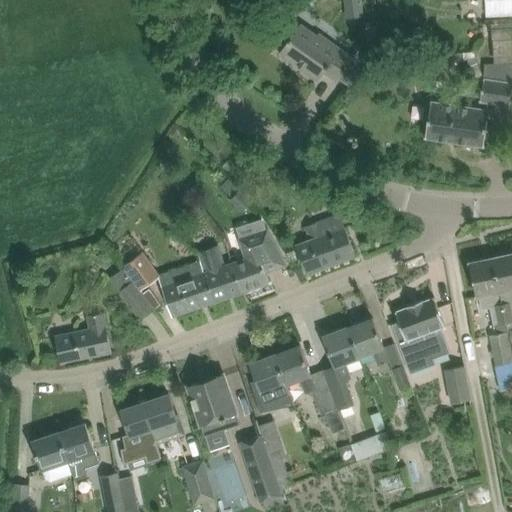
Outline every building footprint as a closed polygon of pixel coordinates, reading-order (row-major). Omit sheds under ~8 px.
[(511,0),(485,0),(486,5),(487,17),(511,15),(511,0)] [(292,36),(280,53),(318,80),(324,72),(337,80),(340,77),(351,85),(365,66),(372,57),(360,48),(354,57),(319,33),(317,35),(301,23),(292,36)] [(511,27),(493,28),(494,56),(511,55),(511,27)] [(476,54),(467,58),(473,76),(482,72),(476,54)] [(510,105),(511,94),(511,82),(484,79),(481,101),(510,105)] [(484,145),(489,109),(431,101),(426,137),(484,145)] [(235,177),(242,170),(230,158),(223,166),(235,177)] [(242,210),(252,200),(229,178),(221,185),(232,197),(230,199),(242,210)] [(351,205),(347,214),(354,223),(359,222),(364,211),(351,205)] [(324,235),(318,221),(305,226),(310,239),(296,244),(307,274),(356,255),(346,227),(324,235)] [(242,292),(269,282),(266,272),(287,264),(268,229),(239,239),(246,258),(232,263),(242,292)] [(218,244),(199,251),(201,259),(206,272),(205,272),(215,301),(242,292),(232,263),(225,265),(218,244)] [(142,251),(123,265),(140,287),(159,273),(142,251)] [(511,253),(493,258),(507,322),(508,326),(508,328),(511,326),(511,253)] [(493,258),(470,263),(477,296),(479,296),(482,308),(491,306),(495,325),(507,322),(493,258)] [(205,272),(165,286),(175,315),(189,310),(215,301),(205,272)] [(135,281),(120,291),(140,320),(155,310),(135,281)] [(400,321),(392,324),(411,373),(413,372),(412,371),(413,371),(433,363),(434,363),(434,364),(436,364),(434,358),(434,357),(448,351),(449,353),(451,352),(442,327),(446,326),(435,297),(423,301),(422,300),(408,305),(408,307),(396,311),(400,321)] [(61,364),(112,352),(108,333),(103,312),(87,316),(90,329),(55,337),(57,344),(61,364)] [(389,362),(384,347),(385,347),(374,318),(348,327),(359,356),(373,351),(379,366),(389,362)] [(338,409),(354,404),(345,379),(352,377),(346,361),(359,356),(348,327),(323,337),(334,366),(323,370),(337,408),(338,409)] [(511,352),(508,331),(491,334),(497,365),(511,362),(511,352)] [(311,374),(308,364),(301,345),(276,355),(286,383),(300,378),(305,393),(307,392),(314,395),(321,414),(337,408),(323,370),(311,374)] [(276,355),(251,364),(256,379),(251,381),(261,412),(262,411),(292,400),(294,405),(295,404),(287,383),(286,383),(276,355)] [(399,388),(411,384),(404,365),(392,369),(399,388)] [(465,365),(446,369),(446,370),(453,403),(472,399),(465,365)] [(200,382),(189,386),(195,405),(205,435),(206,435),(226,428),(241,423),(230,393),(224,374),(212,378),(200,382)] [(178,418),(170,394),(145,402),(159,442),(185,434),(180,417),(178,418)] [(145,402),(122,410),(128,429),(130,434),(124,436),(126,449),(123,450),(126,464),(146,457),(148,462),(162,458),(157,443),(159,442),(145,402)] [(75,480),(88,475),(86,467),(100,462),(93,441),(86,422),(59,432),(72,470),(73,474),(75,480)] [(392,447),(386,431),(352,445),(351,442),(349,443),(356,459),(357,459),(357,460),(392,447)] [(72,470),(59,432),(32,441),(42,469),(43,469),(46,479),(51,481),(73,474),(72,470)] [(262,435),(241,442),(261,502),(264,501),(282,494),(281,490),(275,472),(268,453),(262,435)] [(345,463),(356,459),(349,443),(339,447),(345,463)] [(280,449),(268,453),(275,472),(287,468),(280,449)] [(195,504),(215,498),(203,459),(183,465),(195,504)] [(125,511),(118,471),(101,475),(108,511),(125,511)] [(119,471),(118,471),(125,511),(139,511),(133,475),(120,478),(119,471)] [(28,511),(30,485),(15,484),(12,511),(28,511)]
